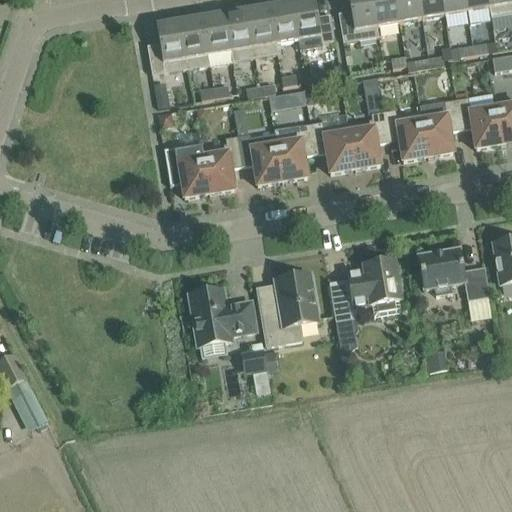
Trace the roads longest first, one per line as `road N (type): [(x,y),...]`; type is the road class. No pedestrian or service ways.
road 1 (residential): [(0,193),(171,240),(511,183)]
road 2 (residential): [(0,125),(34,23),(153,0)]
